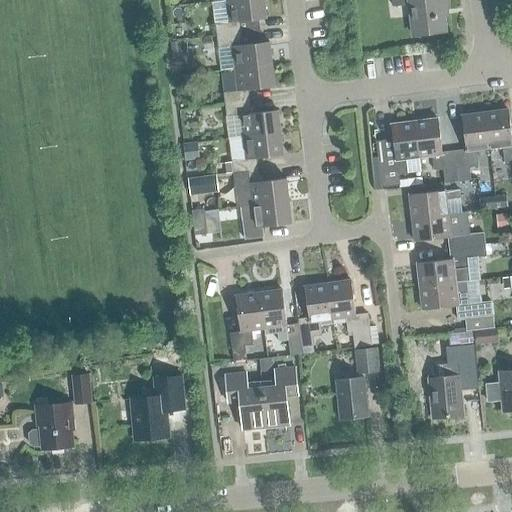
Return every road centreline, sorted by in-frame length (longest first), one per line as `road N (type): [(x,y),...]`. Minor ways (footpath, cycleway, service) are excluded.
road 1 (unclassified): [(93,511),(511,470)]
road 2 (residential): [(306,98),(488,73)]
road 3 (residential): [(324,239),(306,98)]
